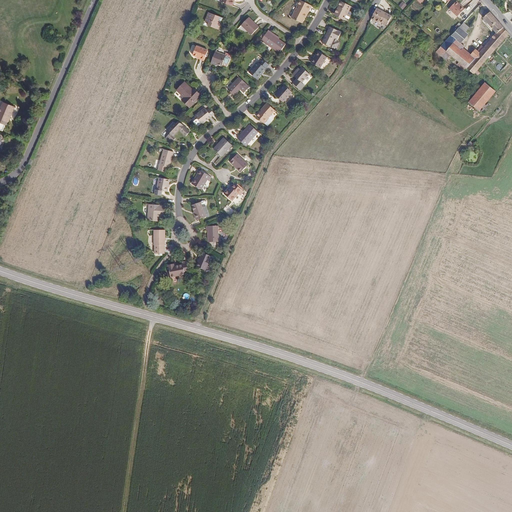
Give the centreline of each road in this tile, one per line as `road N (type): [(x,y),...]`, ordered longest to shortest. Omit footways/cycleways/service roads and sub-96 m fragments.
road 1 (secondary): [(511,446),(283,353),(0,271)]
road 2 (track): [(196,327),(266,157),(334,79),(375,0)]
road 3 (track): [(468,135),(360,381)]
road 4 (residential): [(0,181),(29,152),(94,0)]
road 5 (track): [(124,511),(150,314)]
